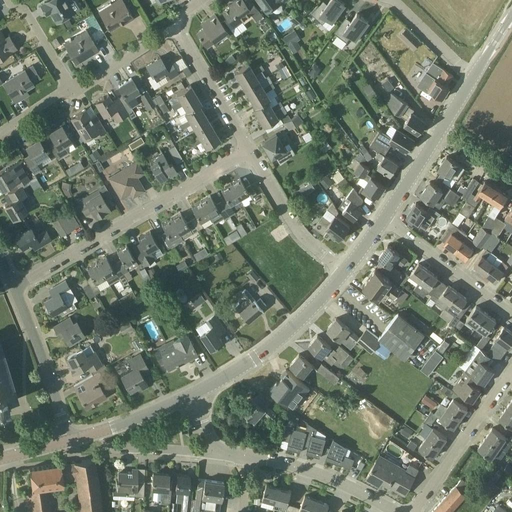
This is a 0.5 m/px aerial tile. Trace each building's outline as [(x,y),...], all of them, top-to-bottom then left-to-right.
[(50,11),(56,22),(73,12),(74,13),(79,10),(79,8),(74,1),(73,0),(69,3),(67,0),(47,0),(44,2),(45,3),(41,5),(46,14),(50,11)] [(123,22),(124,24),(134,18),(122,0),(118,0),(111,5),(114,9),(102,16),(110,29),(123,22)] [(230,7),(223,12),(234,27),(252,13),(253,15),(259,11),(250,0),(246,0),(244,2),(242,0),(234,0),(228,5),(230,7)] [(257,0),(266,12),(271,9),(273,12),(276,13),(278,13),(281,11),(282,9),(281,6),(281,4),(286,0),(257,0)] [(338,0),(330,0),(327,4),(323,0),(311,13),(323,24),(328,18),(332,21),(333,20),(334,22),(343,13),(340,10),(344,4),(338,0)] [(303,14),(310,9),(306,4),(300,10),(303,14)] [(296,25),(303,17),(297,11),(289,20),(296,25)] [(366,25),(368,21),(357,13),(351,21),(346,17),(334,32),(347,42),(352,35),(356,38),(358,35),(359,38),(361,37),(362,36),(363,35),(364,34),(365,33),(366,32),(367,31),(368,29),(368,28),(368,27),(369,25),(366,25)] [(204,28),(197,33),(199,36),(198,37),(199,38),(200,38),(204,43),(212,38),(216,44),(229,35),(214,15),(201,24),(204,28)] [(69,19),(64,22),(67,28),(72,25),(69,19)] [(98,50),(95,45),(86,30),(64,43),(75,61),(88,53),(89,55),(98,50)] [(283,37),(289,45),(296,41),(299,39),(294,31),(283,37)] [(16,48),(12,41),(9,37),(3,40),(0,35),(0,58),(12,51),(16,48)] [(414,36),(408,42),(415,49),(421,43),(414,36)] [(51,41),(55,48),(60,45),(56,38),(51,41)] [(358,48),(368,59),(378,49),(369,39),(358,48)] [(255,51),(262,47),(258,41),(251,45),(255,51)] [(232,55),(225,60),(228,65),(235,60),(232,55)] [(159,58),(146,66),(151,75),(152,74),(156,81),(161,77),(164,75),(167,80),(170,78),(170,79),(178,74),(170,60),(164,64),(159,58)] [(368,75),(378,68),(373,61),(363,68),(368,75)] [(447,86),(453,75),(433,62),(426,72),(428,74),(425,78),(431,83),(428,89),(443,98),(450,87),(447,86)] [(239,81),(263,67),(261,65),(252,70),(248,63),(234,72),(239,81)] [(318,67),(314,63),(307,73),(314,78),(319,72),(316,70),(318,67)] [(32,82),(40,78),(32,66),(25,70),(25,69),(3,82),(15,102),(23,97),(20,92),(33,84),(32,82)] [(282,67),(287,77),(290,75),(285,66),(284,66),(282,67)] [(182,70),(186,77),(192,73),(187,67),(182,70)] [(260,81),(263,79),(265,78),(261,71),(264,69),(263,67),(239,81),(241,84),(245,90),(260,81)] [(349,71),(343,75),(347,80),(352,76),(349,71)] [(124,96),(122,98),(128,108),(130,106),(131,108),(140,103),(134,95),(140,91),(132,77),(118,86),(124,96)] [(386,100),(388,103),(395,112),(400,116),(407,119),(403,124),(419,132),(420,130),(421,131),(424,127),(423,126),(426,121),(412,114),(414,110),(407,105),(408,103),(395,94),(398,88),(396,85),(394,86),(388,78),(381,83),(388,92),(390,91),(391,92),(386,100)] [(250,99),(273,85),(272,82),(267,85),(263,79),(260,81),(245,90),(250,99)] [(171,106),(172,108),(196,94),(190,85),(176,94),(179,100),(171,106)] [(261,104),(267,100),(270,99),(265,92),(274,87),(273,85),(250,99),(255,107),(261,103),(261,104)] [(310,100),(316,97),(311,88),(305,91),(310,100)] [(147,110),(156,105),(147,91),(139,95),(147,110)] [(110,112),(116,122),(129,114),(118,96),(112,100),(108,94),(95,102),(103,116),(110,112)] [(199,104),(202,103),(196,94),(172,108),(174,110),(182,105),(186,111),(192,107),(193,109),(199,104)] [(159,95),(154,98),(158,105),(163,102),(159,95)] [(258,118),(281,104),(280,101),(271,107),(267,100),(261,104),(261,103),(255,107),(253,109),(258,118)] [(164,103),(159,106),(163,113),(168,109),(164,103)] [(205,113),(199,104),(193,109),(192,107),(186,111),(184,112),(189,119),(179,124),(181,127),(205,113)] [(287,112),(282,105),(281,104),(258,118),(264,127),(278,118),(283,114),(287,112)] [(105,132),(96,116),(91,119),(85,109),(70,118),(80,133),(84,140),(92,135),(94,138),(105,132)] [(195,131),(210,122),(205,113),(181,127),(182,129),(191,124),(195,131)] [(278,118),(280,117),(283,123),(284,122),(284,123),(291,119),(288,115),(284,117),(283,114),(278,118)] [(303,121),(298,114),(291,119),(284,123),(288,129),(303,121)] [(215,131),(210,122),(195,131),(199,137),(190,142),(191,144),(215,131)] [(50,147),(58,159),(75,149),(61,125),(49,132),(56,144),(50,147)] [(397,128),(392,136),(380,129),(375,138),(389,147),(393,142),(406,151),(414,139),(397,128)] [(206,148),(220,140),(215,131),(191,144),(193,147),(202,141),(206,148)] [(274,156),(280,165),(286,160),(295,153),(288,143),(284,146),(276,133),(270,137),(270,138),(262,143),(271,158),(274,156)] [(385,155),(389,147),(375,138),(369,146),(379,152),(376,157),(381,161),(377,166),(391,175),(398,164),(385,155)] [(30,153),(24,157),(35,175),(42,171),(40,167),(51,160),(39,139),(26,147),(30,153)] [(327,141),(322,146),(326,151),(331,146),(327,141)] [(100,157),(106,167),(132,154),(127,143),(100,157)] [(168,149),(177,163),(183,160),(175,145),(168,149)] [(93,161),(101,156),(97,150),(89,155),(93,161)] [(368,151),(363,154),(368,161),(368,160),(373,157),(368,151)] [(169,163),(163,153),(155,158),(156,160),(150,164),(152,167),(148,169),(154,179),(158,177),(160,180),(166,176),(169,174),(170,176),(177,171),(171,162),(169,163)] [(467,169),(447,156),(438,169),(442,171),(437,178),(444,182),(449,176),(458,182),(467,169)] [(99,160),(93,164),(98,172),(104,168),(99,160)] [(15,182),(17,186),(18,187),(29,180),(18,161),(0,171),(0,186),(2,190),(15,182)] [(144,173),(137,161),(108,178),(121,198),(130,193),(133,197),(145,190),(137,177),(144,173)] [(370,168),(359,161),(353,171),(367,180),(363,186),(378,196),(386,185),(371,175),(367,172),(370,168)] [(69,176),(74,173),(71,166),(65,170),(69,176)] [(334,183),(344,179),(341,171),(331,175),(334,183)] [(326,188),(332,183),(327,176),(320,181),(326,188)] [(240,178),(230,184),(238,198),(242,204),(243,205),(245,206),(249,204),(250,202),(249,200),(252,198),(257,195),(251,184),(246,187),(240,178)] [(462,196),(467,199),(471,193),(479,181),(473,178),(462,196)] [(29,180),(18,187),(7,193),(12,201),(4,205),(13,219),(27,210),(21,199),(27,195),(23,188),(31,184),(29,180)] [(70,189),(71,183),(62,181),(61,188),(66,197),(73,194),(70,189)] [(478,193),(474,199),(478,201),(482,196),(489,200),(496,188),(485,181),(478,193)] [(446,185),(442,190),(430,182),(421,195),(439,208),(445,200),(453,205),(460,194),(451,188),(446,185)] [(238,198),(230,184),(221,189),(226,199),(221,202),(229,216),(235,213),(233,209),(242,204),(238,198)] [(306,184),(299,189),(305,196),(311,191),(306,184)] [(353,188),(338,207),(354,219),(362,210),(358,207),(363,200),(353,188)] [(481,226),(490,232),(499,218),(494,216),(507,195),(496,188),(489,200),(494,203),(488,212),(490,213),(481,226)] [(78,201),(86,215),(92,211),(96,218),(110,210),(98,189),(78,201)] [(224,219),(229,216),(221,202),(216,205),(211,196),(201,201),(212,222),(222,216),(224,219)] [(64,202),(55,200),(53,207),(61,210),(64,202)] [(212,222),(201,201),(191,207),(197,216),(191,219),(198,230),(203,227),(204,228),(213,222),(212,222)] [(333,201),(333,202),(323,214),(319,220),(314,227),(327,237),(330,235),(333,237),(335,235),(340,239),(345,233),(344,233),(349,226),(336,215),(338,212),(333,201)] [(460,212),(468,217),(475,207),(466,201),(460,212)] [(435,216),(438,218),(441,214),(430,206),(427,211),(416,203),(407,216),(412,219),(416,223),(426,229),(435,216)] [(70,210),(63,215),(54,220),(52,221),(61,236),(79,225),(70,210)] [(197,230),(198,230),(191,219),(186,222),(181,213),(171,219),(183,239),(193,233),(195,237),(199,235),(197,230)] [(491,233),(498,237),(506,223),(499,218),(490,232),(491,233)] [(162,236),(168,247),(183,239),(171,219),(162,224),(167,233),(162,236)] [(412,229),(416,223),(412,219),(407,225),(412,229)] [(451,223),(446,231),(450,234),(444,243),(454,251),(466,235),(460,230),(460,229),(451,223)] [(473,239),(466,235),(454,251),(465,259),(474,248),(477,244),(481,247),(481,246),(491,233),(490,232),(481,226),(473,239)] [(35,236),(30,227),(15,236),(23,248),(31,243),(34,249),(52,239),(46,230),(35,236)] [(236,239),(240,236),(236,229),(232,232),(236,239)] [(163,254),(150,231),(138,238),(141,243),(133,248),(144,266),(163,254)] [(491,233),(481,246),(486,249),(482,255),(475,265),(485,273),(493,263),(486,258),(500,238),(498,237),(491,233)] [(135,258),(126,245),(117,250),(122,259),(117,263),(123,273),(128,269),(125,264),(135,258)] [(378,266),(398,280),(402,274),(392,266),(395,262),(402,266),(407,259),(388,245),(378,258),(382,260),(378,266)] [(493,263),(485,273),(496,281),(508,264),(504,261),(497,256),(493,263)] [(117,276),(123,273),(117,263),(112,266),(106,257),(96,263),(104,276),(114,271),(117,276)] [(180,271),(188,266),(185,261),(176,265),(180,271)] [(92,277),(87,280),(90,285),(93,291),(99,288),(100,290),(109,285),(104,276),(96,263),(87,268),(92,277)] [(419,282),(428,270),(419,263),(410,275),(414,278),(419,282)] [(384,292),(394,299),(402,289),(376,269),(363,286),(379,298),(384,292)] [(253,282),(259,277),(252,270),(246,275),(248,277),(251,281),(253,282)] [(413,290),(428,301),(436,290),(431,286),(438,277),(428,270),(419,282),(413,290)] [(154,284),(162,280),(161,278),(158,272),(156,273),(150,277),(154,284)] [(402,274),(398,280),(397,281),(402,285),(409,276),(404,272),(402,274)] [(55,286),(55,287),(58,292),(43,300),(52,314),(58,310),(61,316),(76,307),(66,292),(71,290),(65,280),(55,286)] [(436,290),(428,301),(426,303),(431,307),(435,303),(444,310),(445,308),(457,292),(448,285),(447,286),(441,282),(441,283),(436,290)] [(89,299),(96,295),(95,295),(93,291),(90,285),(83,289),(89,299)] [(230,309),(236,316),(240,313),(247,322),(262,309),(261,308),(265,305),(259,298),(256,301),(246,289),(241,292),(235,297),(239,302),(230,309)] [(132,292),(126,294),(129,300),(134,297),(132,292)] [(467,299),(457,292),(445,308),(454,315),(449,322),(454,325),(459,319),(461,316),(457,312),(458,310),(467,299)] [(200,295),(199,293),(190,299),(195,307),(204,301),(203,300),(200,295)] [(95,309),(102,305),(96,295),(96,296),(93,297),(97,304),(94,306),(95,309)] [(476,306),(466,320),(476,327),(486,313),(476,306)] [(378,338),(392,349),(407,361),(428,336),(425,333),(407,320),(399,313),(378,338)] [(407,320),(425,333),(429,328),(430,327),(412,313),(407,320)] [(496,321),(486,313),(476,327),(485,334),(476,345),(482,349),(490,337),(486,334),(496,321)] [(206,321),(208,323),(197,330),(210,350),(222,342),(217,336),(225,331),(214,315),(206,321)] [(69,343),(85,334),(76,320),(73,322),(70,317),(53,327),(57,333),(61,330),(69,343)] [(357,341),(371,352),(373,350),(385,359),(392,349),(378,338),(366,328),(359,337),(336,318),(327,329),(341,341),(346,335),(355,343),(357,341)] [(464,323),(459,319),(454,325),(459,329),(464,323)] [(129,320),(118,326),(123,334),(134,328),(129,320)] [(486,354),(493,359),(497,362),(508,347),(509,348),(511,342),(511,332),(504,326),(495,338),(497,339),(486,354)] [(429,328),(425,333),(428,336),(428,335),(440,345),(444,339),(429,328)] [(168,369),(196,354),(192,346),(186,334),(172,341),(175,346),(160,353),(163,360),(168,369)] [(308,345),(323,357),(331,347),(317,335),(308,345)] [(0,406),(7,404),(10,403),(9,401),(17,399),(0,341),(0,340),(0,406)] [(340,346),(336,351),(337,351),(333,356),(336,359),(336,360),(341,364),(350,354),(340,346)] [(87,365),(92,375),(99,371),(106,367),(103,362),(102,363),(95,350),(86,355),(83,349),(68,358),(72,365),(69,366),(73,373),(87,365)] [(465,370),(481,381),(485,383),(494,369),(489,365),(493,359),(486,354),(480,350),(465,370)] [(436,351),(421,369),(428,375),(443,357),(436,351)] [(141,371),(148,367),(140,352),(128,359),(132,367),(120,374),(129,391),(139,385),(141,388),(148,384),(141,371)] [(304,376),(313,366),(299,354),(290,364),(304,376)] [(322,364),(316,371),(334,384),(340,377),(322,364)] [(364,378),(368,373),(360,367),(356,372),(364,378)] [(276,385),(272,391),(297,408),(301,402),(293,396),(303,381),(287,370),(282,377),(285,379),(279,387),(276,385)] [(477,387),(481,381),(465,370),(453,387),(473,401),(480,389),(477,387)] [(86,407),(106,396),(100,384),(105,381),(99,371),(92,375),(81,381),(85,389),(78,393),(86,407)] [(454,392),(448,388),(444,393),(451,397),(454,392)] [(272,400),(259,393),(254,398),(251,395),(246,401),(243,401),(241,403),(241,406),(240,407),(254,420),(253,420),(255,421),(263,412),(271,419),(276,413),(268,405),(272,400)] [(467,408),(453,398),(446,408),(460,418),(467,408)] [(453,428),(460,418),(446,408),(439,418),(453,428)] [(511,412),(506,408),(499,418),(511,427),(511,412)] [(431,411),(427,417),(433,421),(437,416),(431,411)] [(300,418),(291,412),(283,440),(289,441),(288,444),(303,448),(304,446),(307,433),(306,433),(296,430),(300,418)] [(430,426),(433,421),(427,417),(423,422),(430,426)] [(316,436),(318,429),(309,423),(306,433),(307,433),(304,446),(308,447),(307,450),(322,454),(327,439),(316,436)] [(406,425),(405,425),(404,424),(403,424),(399,431),(401,432),(401,433),(408,438),(413,430),(406,425)] [(432,427),(425,437),(440,447),(447,437),(432,427)] [(492,428),(485,438),(506,453),(511,445),(511,444),(511,436),(509,440),(506,438),(492,428)] [(432,457),(440,447),(425,437),(418,447),(432,457)] [(499,463),(506,453),(485,438),(478,448),(499,463)] [(346,446),(333,439),(328,452),(325,460),(339,465),(339,464),(350,469),(354,459),(342,454),(346,446)] [(411,440),(407,446),(413,450),(417,445),(411,440)] [(386,461),(378,457),(366,478),(379,485),(382,481),(389,485),(388,486),(405,495),(419,469),(409,464),(405,472),(398,468),(400,465),(387,459),(386,461)] [(81,461),(74,462),(71,462),(29,468),(29,469),(30,478),(32,493),(23,494),(25,505),(27,505),(27,511),(101,511),(95,469),(94,459),(81,461)] [(361,461),(357,467),(361,470),(365,463),(361,461)] [(511,473),(511,465),(508,463),(503,470),(504,471),(510,476),(511,473)] [(486,491),(487,490),(494,483),(504,471),(503,470),(496,465),(478,484),(486,491)] [(112,494),(113,494),(125,495),(125,496),(144,497),(144,483),(137,482),(138,468),(132,468),(131,472),(118,472),(117,479),(115,479),(115,486),(113,486),(112,494)] [(170,504),(170,502),(171,490),(168,490),(170,473),(152,472),(151,490),(152,490),(151,499),(161,500),(161,503),(170,504)] [(176,501),(184,502),(183,511),(192,511),(193,511),(195,498),(191,498),(192,484),(189,484),(189,475),(177,474),(175,491),(177,491),(176,501)] [(462,478),(461,479),(456,485),(431,511),(450,511),(467,494),(472,488),(462,478)] [(218,511),(220,500),(223,482),(205,479),(198,479),(195,498),(193,511),(218,511)] [(275,503),(279,488),(266,484),(260,506),(273,510),(275,503)] [(279,488),(275,503),(287,506),(291,491),(279,488)] [(304,511),(312,511),(317,500),(305,496),(299,510),(304,511)] [(325,511),(329,505),(317,500),(312,511),(325,511)]
